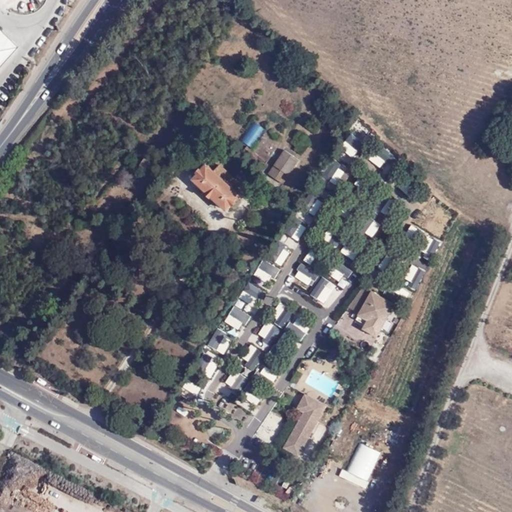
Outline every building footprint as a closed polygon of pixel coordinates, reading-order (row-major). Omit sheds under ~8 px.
[(346,158),(358,146),(349,137),(343,144),(341,144),(336,150),(346,158)] [(381,165),(390,155),(377,143),(369,151),(381,165)] [(301,160),(285,150),(269,174),(285,185),(301,160)] [(216,171),(210,165),(194,182),(230,214),(244,198),(244,196),(232,184),(238,177),(223,164),(216,171)] [(418,188),(410,174),(399,181),(402,188),(404,188),(408,194),(418,188)] [(365,205),(376,194),(368,184),(362,190),(363,190),(356,197),(365,205)] [(385,215),(392,209),(385,200),(370,211),(378,221),(385,216),(385,215)] [(349,225),(360,211),(350,203),(338,217),(349,225)] [(437,228),(446,213),(432,204),(423,220),(437,228)] [(374,225),(367,216),(355,227),(362,236),(368,233),(368,231),(374,225)] [(333,247),(343,233),(332,225),(322,240),(333,247)] [(358,248),(350,240),(338,251),(348,261),(352,256),(352,255),(358,248)] [(319,268),(328,254),(318,246),(308,261),(319,268)] [(274,276),(284,258),(272,251),(262,269),(274,276)] [(376,338),(394,305),(371,292),(352,325),(376,338)] [(259,302),(251,297),(242,312),(250,317),(259,302)] [(234,322),(225,336),(233,342),(243,327),(234,322)] [(220,363),(211,357),(204,368),(213,374),(220,363)] [(328,406),(305,393),(296,409),(303,413),(283,448),(299,457),(328,406)] [(381,453),(358,442),(344,470),(367,481),(381,453)]
